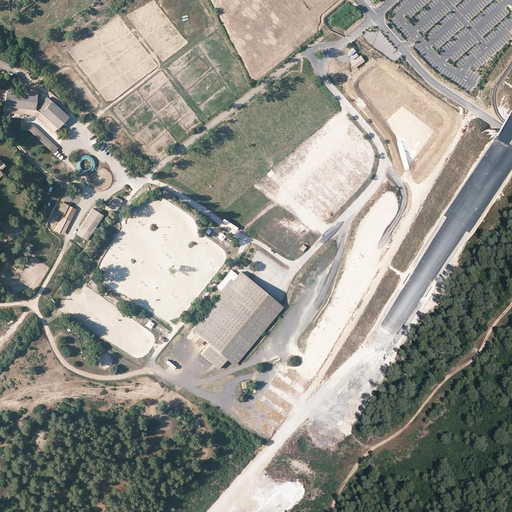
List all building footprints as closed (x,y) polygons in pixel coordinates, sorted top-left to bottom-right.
[(361,55),(350,62),(354,68),(365,61),(361,55)] [(5,106),(13,107),(15,91),(6,90),(1,90),(0,97),(5,98),(5,106)] [(37,93),(15,91),(13,107),(35,109),(37,93)] [(42,112),(52,101),(48,97),(41,104),(38,108),(42,112)] [(59,128),(69,117),(52,101),(42,112),(59,128)] [(59,128),(42,112),(35,109),(13,107),(5,106),(4,116),(10,117),(10,113),(35,115),(38,117),(55,132),(59,128)] [(58,148),(33,125),(26,122),(22,122),(21,129),(29,130),(53,152),(58,148)] [(77,173),(92,172),(92,156),(77,157),(77,173)] [(163,190),(161,195),(171,200),(174,196),(163,190)] [(115,211),(122,200),(115,195),(108,206),(115,211)] [(68,205),(63,202),(57,214),(63,217),(68,205)] [(72,207),(68,205),(63,217),(66,218),(72,207)] [(76,208),(72,207),(66,218),(63,217),(56,231),(64,234),(76,208)] [(93,208),(80,227),(91,234),(103,215),(93,208)] [(91,234),(80,227),(76,233),(87,240),(91,234)] [(219,291),(222,293),(240,271),(237,269),(219,291)] [(222,293),(192,329),(199,335),(202,337),(250,280),(240,271),(222,293)] [(233,363),(281,305),(250,280),(202,337),(199,335),(194,341),(199,345),(204,339),(209,343),(200,353),(218,368),(226,358),(233,363)] [(284,322),(291,313),(288,311),(281,320),(284,322)] [(148,320),(145,326),(150,329),(153,323),(148,320)]
